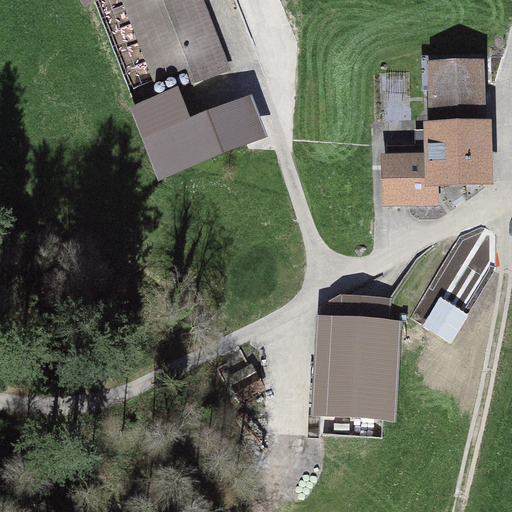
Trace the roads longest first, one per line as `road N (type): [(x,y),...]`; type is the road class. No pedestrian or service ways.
road 1 (track): [(0,401),(84,403),(134,388),(502,200)]
road 2 (track): [(459,511),(506,280),(502,200)]
